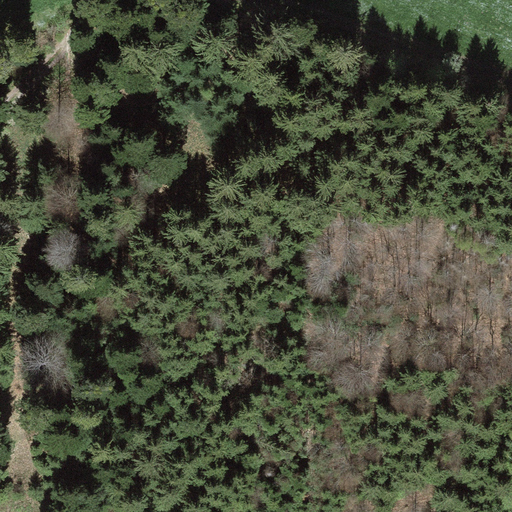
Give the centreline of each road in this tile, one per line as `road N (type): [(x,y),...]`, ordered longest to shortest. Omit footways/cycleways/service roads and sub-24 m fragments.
road 1 (track): [(511,84),(269,0)]
road 2 (track): [(0,119),(101,0)]
